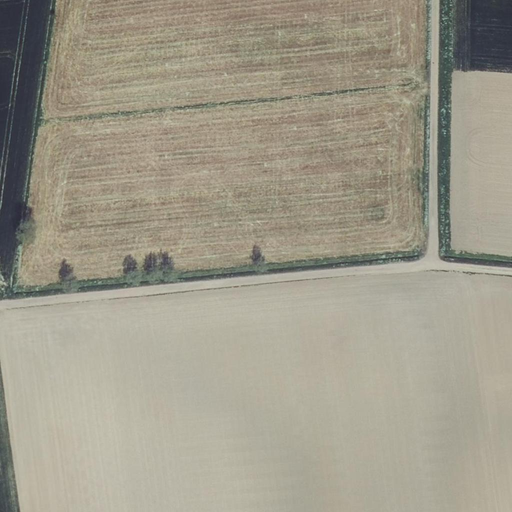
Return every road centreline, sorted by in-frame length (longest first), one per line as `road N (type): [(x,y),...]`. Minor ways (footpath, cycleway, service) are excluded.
road 1 (unclassified): [(0,304),(432,265)]
road 2 (unclassified): [(436,0),(432,265)]
